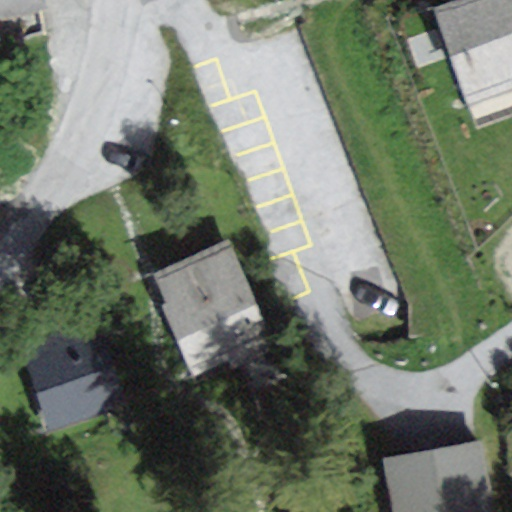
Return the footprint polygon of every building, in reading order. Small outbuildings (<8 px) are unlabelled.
[(56,0),(0,0),(0,25),(59,11),(56,0)] [(511,0),(468,0),(448,6),(478,101),(511,90),(511,0)] [(235,248),(162,276),(203,382),(276,354),(235,248)] [(106,320),(23,345),(49,432),(132,407),(106,320)] [(496,511),(484,444),(392,460),(401,511),(496,511)]
